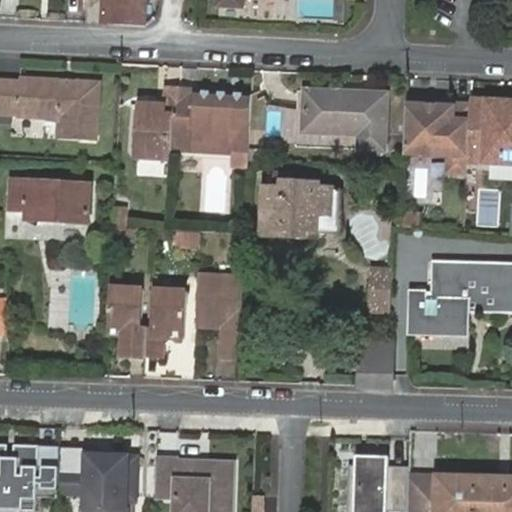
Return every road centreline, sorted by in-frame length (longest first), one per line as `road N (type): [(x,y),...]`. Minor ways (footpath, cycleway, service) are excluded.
road 1 (residential): [(0,36),(387,56)]
road 2 (residential): [(0,398),(294,405)]
road 3 (residential): [(294,405),(511,414)]
road 4 (residential): [(387,56),(511,61)]
